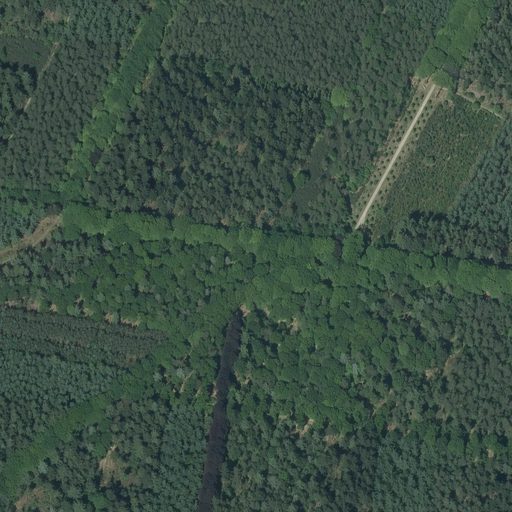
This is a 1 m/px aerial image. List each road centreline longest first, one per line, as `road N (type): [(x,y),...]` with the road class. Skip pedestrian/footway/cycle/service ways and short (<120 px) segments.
road 1 (track): [(55,224),(511,294)]
road 2 (track): [(0,261),(55,224),(170,0)]
